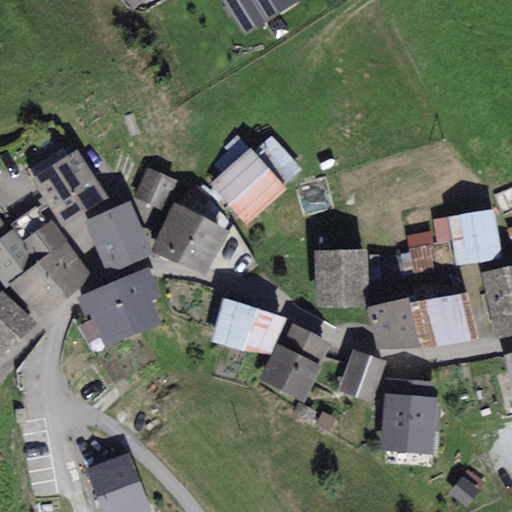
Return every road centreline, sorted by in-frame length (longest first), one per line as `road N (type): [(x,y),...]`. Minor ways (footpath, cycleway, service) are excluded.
road 1 (residential): [(54,395),(51,333),(103,286),(167,266),(252,287),(391,356),(431,359),(511,345)]
road 2 (residential): [(194,511),(142,456),(54,395)]
